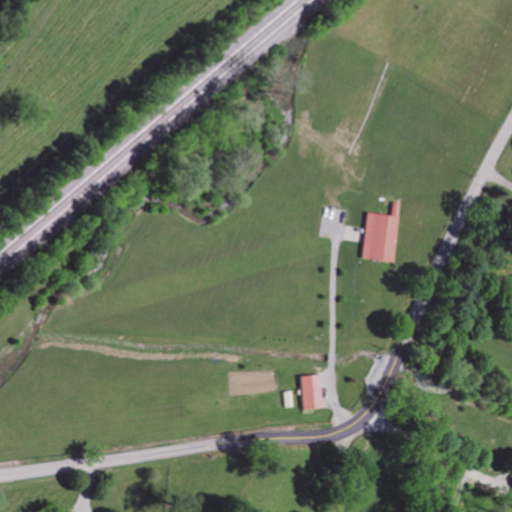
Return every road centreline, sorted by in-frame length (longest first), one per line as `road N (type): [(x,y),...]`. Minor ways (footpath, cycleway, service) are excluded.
road 1 (secondary): [(511,123),(386,382),(354,424),(317,437),(0,473)]
road 2 (residential): [(511,490),(362,418)]
